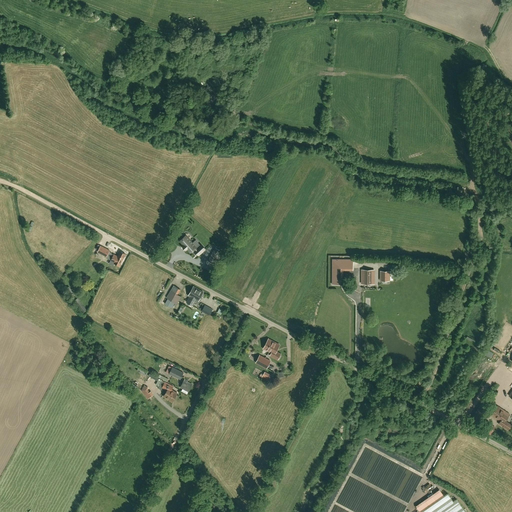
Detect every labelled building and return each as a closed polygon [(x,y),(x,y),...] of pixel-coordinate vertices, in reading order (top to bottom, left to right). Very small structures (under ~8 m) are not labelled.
[(199,245),(196,248),(186,237),(180,242),(183,246),(184,247),(183,248),(186,251),(187,250),(190,253),(194,250),(196,252),(195,252),(199,256),(205,250),(201,246),(201,247),(199,245)] [(109,251),(104,248),(100,246),(97,252),(106,257),(109,251)] [(116,259),(121,262),(125,254),(120,251),(117,257),(116,259)] [(119,266),(121,262),(116,259),(117,257),(114,255),(109,263),(114,266),(115,264),(119,266)] [(332,285),(341,285),(341,268),(353,268),(353,260),(332,259),(332,285)] [(374,283),(374,270),(362,270),(362,283),(374,283)] [(390,271),(381,271),(381,280),(390,280),(390,271)] [(174,285),(171,290),(166,298),(177,304),(181,297),(178,295),(181,289),(174,285)] [(203,292),(194,286),(188,295),(190,296),(187,302),(192,306),(195,301),(199,303),(204,294),(203,293),(203,292)] [(209,315),(212,309),(205,305),(202,311),(209,315)] [(277,347),(278,348),(280,345),(269,339),(264,348),(270,351),(272,347),(273,347),(274,347),(277,348),(277,347)] [(270,351),(271,352),(270,355),(278,359),(278,358),(279,359),(281,356),(280,355),(281,354),(276,351),(278,348),(277,347),(277,348),(274,347),(273,347),(272,347),(270,351)] [(256,362),(262,365),(265,358),(260,355),(256,362)] [(271,361),(265,358),(262,365),(267,368),(271,361)] [(180,380),(184,373),(172,367),(169,374),(180,380)] [(259,376),(262,377),(261,378),(268,381),(271,375),(265,372),(263,375),(261,374),(259,376)] [(187,394),(188,391),(189,391),(192,384),(187,382),(188,380),(185,379),(181,387),(183,388),(181,391),(187,394)] [(167,390),(166,392),(164,396),(173,401),(177,394),(171,390),(174,386),(162,380),(161,383),(159,386),(162,387),(167,390)] [(144,385),(141,390),(148,399),(154,394),(151,391),(150,392),(148,390),(149,388),(144,385)] [(478,420),(486,407),(481,404),(479,408),(478,408),(473,416),(473,417),(470,421),(475,424),(478,420)] [(491,414),(500,421),(498,424),(508,431),(511,425),(505,421),(510,414),(497,405),(491,414)] [(465,511),(457,499),(453,502),(448,493),(420,511),(465,511)]
